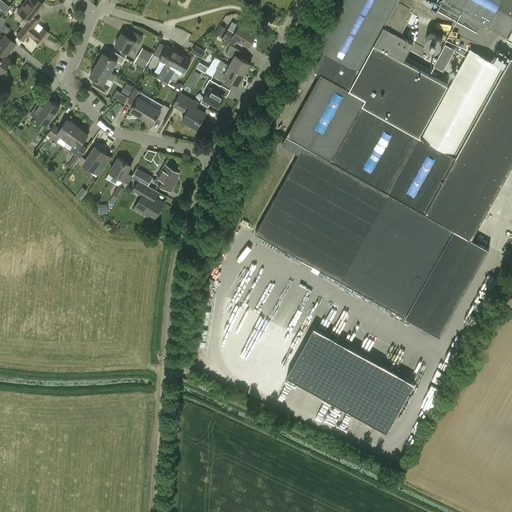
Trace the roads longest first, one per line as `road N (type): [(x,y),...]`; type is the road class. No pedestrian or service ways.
road 1 (unclassified): [(156,511),(172,284),(212,156)]
road 2 (residential): [(212,156),(106,128),(68,89),(95,13)]
road 3 (unclassified): [(212,156),(305,0)]
